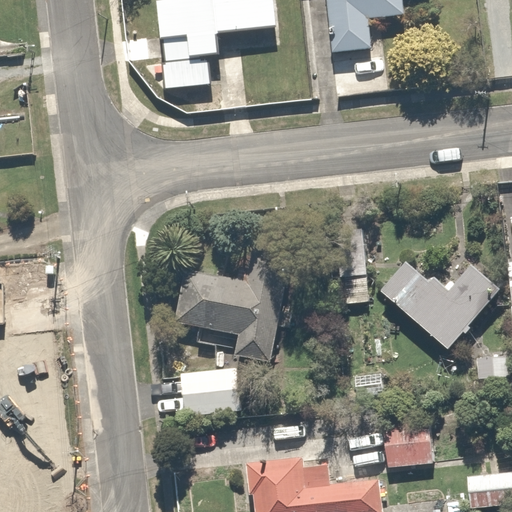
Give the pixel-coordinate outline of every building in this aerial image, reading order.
[(185,0),(163,2),(170,82),(207,79),(205,54),(217,53),(216,37),(280,31),(277,1),(275,0),(185,0)] [(329,0),(334,54),(374,50),(371,19),(406,16),(404,0),(329,0)] [(369,231),(342,232),(345,306),(372,305),(369,231)] [(242,337),(238,355),(272,362),(294,258),(256,251),(249,282),(186,270),(175,324),(242,337)] [(452,352),(505,291),(474,264),(451,291),(437,279),(433,284),(409,262),(383,292),(452,352)] [(56,288),(6,293),(10,333),(60,329),(56,288)] [(511,377),(511,356),(480,356),(480,381),(511,380),(511,377)] [(240,366),(184,373),(189,418),(246,411),(240,366)] [(389,372),(355,374),(358,409),(391,406),(389,372)] [(432,425),(386,428),(389,469),(434,466),(432,425)] [(385,511),(382,480),(334,484),(332,467),(303,469),(302,458),(249,464),(252,494),(257,493),(258,511),(385,511)] [(450,492),(447,511),(470,511),(471,511),(473,511),(500,511),(511,511),(511,471),(472,474),(472,492),(450,492)] [(0,511),(13,511),(11,492),(0,492),(0,511)]
